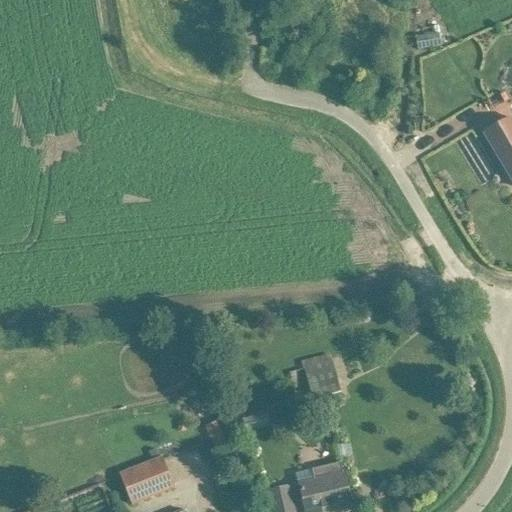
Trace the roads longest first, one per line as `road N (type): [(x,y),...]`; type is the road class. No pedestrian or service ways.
road 1 (unknown): [(258,99),(330,121),(366,147),(511,291)]
road 2 (unknown): [(138,0),(156,53),(210,85)]
